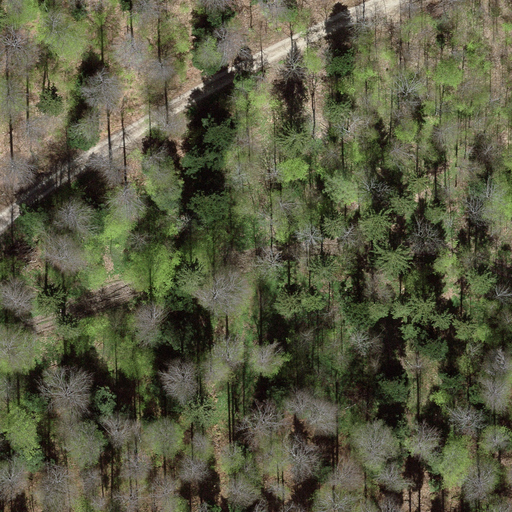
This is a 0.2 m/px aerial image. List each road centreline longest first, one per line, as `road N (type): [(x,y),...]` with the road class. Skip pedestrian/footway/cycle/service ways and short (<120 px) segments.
road 1 (track): [(0,332),(248,254),(375,245),(511,264)]
road 2 (track): [(401,0),(324,31),(81,162),(0,228)]
